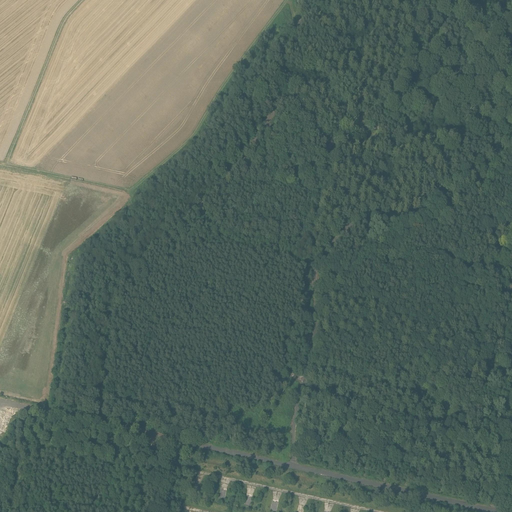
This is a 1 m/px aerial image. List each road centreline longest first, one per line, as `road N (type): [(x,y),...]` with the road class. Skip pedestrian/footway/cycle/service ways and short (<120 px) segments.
road 1 (track): [(355,0),(325,5),(302,24),(290,51),(288,106),(245,162),(118,281),(98,424)]
road 2 (track): [(294,463),(316,315),(313,240),(334,163),(291,93)]
road 3 (track): [(178,442),(497,511)]
road 4 (track): [(133,191),(199,138),(295,0)]
road 5 (track): [(313,267),(353,222),(405,218),(464,174),(511,152)]
road 6 (unknown): [(174,465),(375,511)]
road 7 (track): [(0,403),(178,442)]
road 8 (track): [(5,164),(61,26),(81,0)]
road 9 (track): [(133,191),(5,164)]
road 10 (track): [(497,511),(511,381)]
